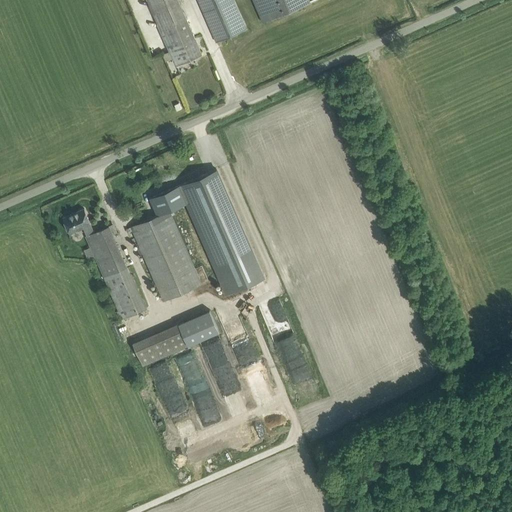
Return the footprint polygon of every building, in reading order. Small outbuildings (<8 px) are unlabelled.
[(148,0),(169,47),(195,35),(179,0),(148,0)] [(246,30),(232,0),(198,0),(217,42),(246,30)] [(262,0),(270,18),(311,1),(310,0),(262,0)] [(202,53),(195,35),(169,47),(176,64),(202,53)] [(157,215),(132,226),(164,301),(202,284),(171,214),(190,206),(225,286),(261,271),(217,171),(150,200),(157,215)] [(83,226),(87,235),(95,232),(85,208),(64,217),(70,232),(83,226)] [(91,245),(105,278),(123,318),(146,308),(128,268),(113,235),(109,226),(95,232),(87,235),(87,236),(91,245)] [(210,314),(192,322),(208,359),(217,355),(215,349),(224,345),(210,314)] [(134,340),(144,364),(191,345),(181,322),(134,340)] [(252,338),(234,345),(247,381),(265,374),(252,338)] [(277,435),(267,437),(269,444),(279,441),(277,435)] [(191,471),(248,448),(243,436),(187,460),(191,471)] [(233,483),(236,494),(294,475),(290,464),(233,483)]
